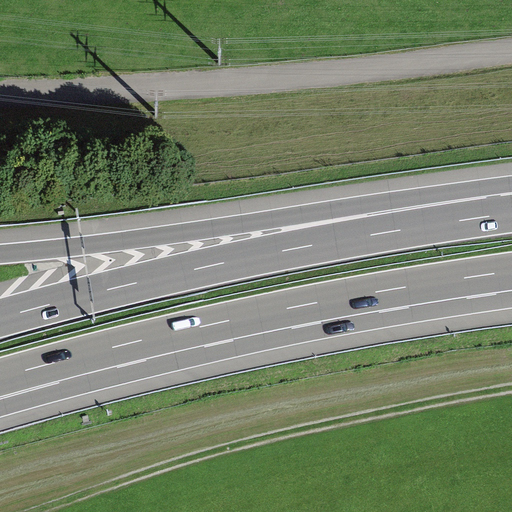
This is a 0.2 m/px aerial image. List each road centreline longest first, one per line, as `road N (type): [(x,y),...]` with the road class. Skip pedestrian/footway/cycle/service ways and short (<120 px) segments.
road 1 (motorway): [(511,213),(213,265),(0,318)]
road 2 (motorway): [(511,185),(0,251)]
road 3 (track): [(37,511),(230,450),(511,389)]
road 4 (motorway): [(66,359),(259,315),(511,273)]
